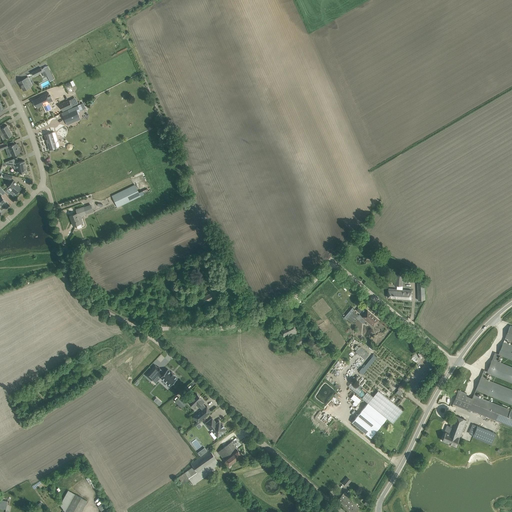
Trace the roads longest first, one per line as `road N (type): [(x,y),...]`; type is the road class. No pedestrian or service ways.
road 1 (unclassified): [(455,363),(336,268),(247,322),(161,328),(151,336)]
road 2 (unclassified): [(341,511),(151,336)]
road 3 (unclassified): [(151,336),(83,293),(41,185)]
road 4 (tertiary): [(378,511),(455,363)]
road 5 (residential): [(41,185),(30,133),(0,72)]
